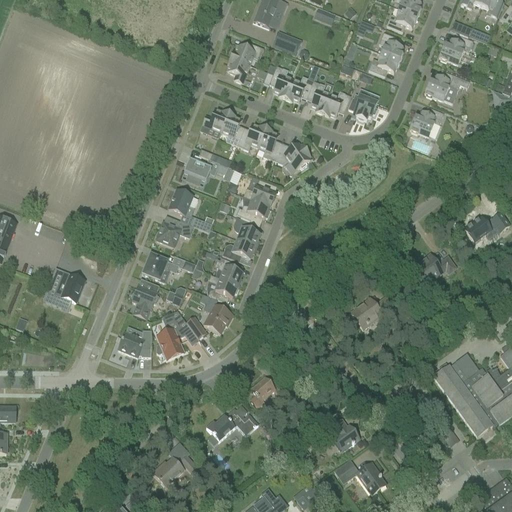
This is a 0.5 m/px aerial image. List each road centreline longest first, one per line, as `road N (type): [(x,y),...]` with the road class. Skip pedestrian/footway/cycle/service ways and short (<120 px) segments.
road 1 (residential): [(70,382),(198,82)]
road 2 (residential): [(293,307),(511,146)]
road 3 (residential): [(70,382),(171,385),(205,377),(293,307)]
road 4 (residential): [(434,501),(293,307)]
road 5 (residential): [(251,308),(291,199),(348,159),(346,145)]
road 6 (residential): [(346,145),(391,126),(444,0)]
road 7 (residential): [(346,145),(198,82)]
road 8 (residential): [(23,505),(70,382)]
